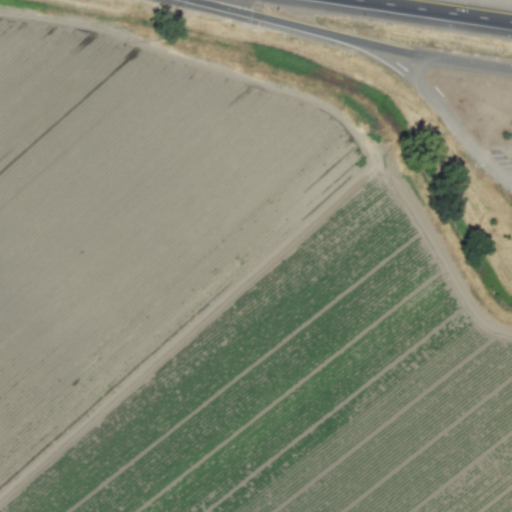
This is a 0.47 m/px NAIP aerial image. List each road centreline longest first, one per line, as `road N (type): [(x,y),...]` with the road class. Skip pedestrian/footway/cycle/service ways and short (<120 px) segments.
road 1 (motorway): [(193,0),(374,46)]
road 2 (motorway): [(354,0),(511,22)]
